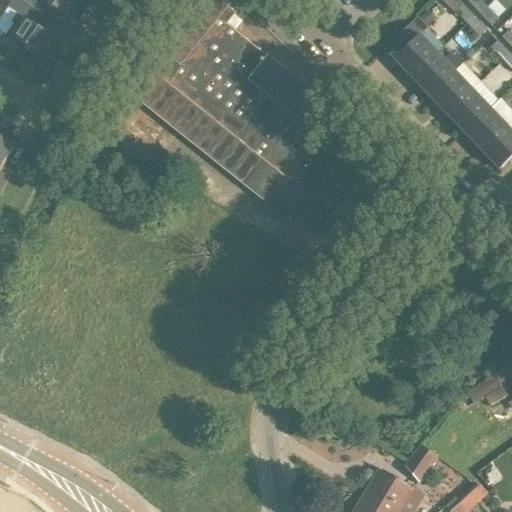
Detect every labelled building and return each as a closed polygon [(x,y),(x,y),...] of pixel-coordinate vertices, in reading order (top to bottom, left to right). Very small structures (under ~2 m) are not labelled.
[(51,24),(17,0),(13,0),(7,9),(23,20),(11,37),(39,57),(52,39),(44,34),(51,24)] [(18,0),(17,0),(51,24),(58,14),(66,19),(78,2),(75,0),(23,0),(21,3),(18,0)] [(221,0),(192,0),(130,77),(121,89),(287,223),(296,211),(321,230),(360,181),(335,161),(324,174),(289,147),(288,148),(279,141),(315,96),(267,57),(267,58),(219,19),(229,6),(221,0)] [(462,6),(455,0),(439,0),(453,14),(454,13),(466,26),(474,18),(462,6)] [(478,0),(468,0),(466,2),(478,14),(485,7),(478,0)] [(498,20),(485,7),(478,14),(491,27),(498,20)] [(418,20),(426,28),(435,20),(428,11),(418,20)] [(427,30),(426,28),(418,20),(417,18),(393,42),(403,51),(392,61),(410,80),(436,54),(420,37),(427,30)] [(487,31),(474,18),(466,26),(479,39),(487,31)] [(511,35),(508,31),(501,39),(511,50),(511,35)] [(502,62),(509,55),(497,42),(490,49),(502,62)] [(454,73),(436,54),(410,80),(428,98),(454,73)] [(511,72),(511,58),(509,55),(502,62),(511,72)] [(472,91),(454,73),(428,98),(445,116),(472,91)] [(489,109),(472,91),(445,116),(463,135),(489,109)] [(507,128),(489,109),(463,135),(480,153),(507,128)] [(511,157),(511,133),(507,128),(480,153),(498,172),(511,157)] [(0,192),(12,172),(2,166),(13,148),(0,140),(0,192)] [(208,179),(199,172),(197,171),(189,182),(191,183),(200,190),(208,179)] [(309,222),(302,231),(313,240),(321,231),(309,222)] [(506,398),(494,377),(465,394),(478,415),(506,398)] [(437,459),(420,447),(404,467),(418,485),(437,459)] [(412,489),(411,490),(380,471),(361,503),(375,511),(415,511),(424,496),(412,489)] [(468,496),(476,505),(485,496),(478,488),(468,496)] [(459,504),(466,511),(467,511),(476,505),(468,496),(459,504)] [(375,511),(361,503),(355,511),(375,511)]
